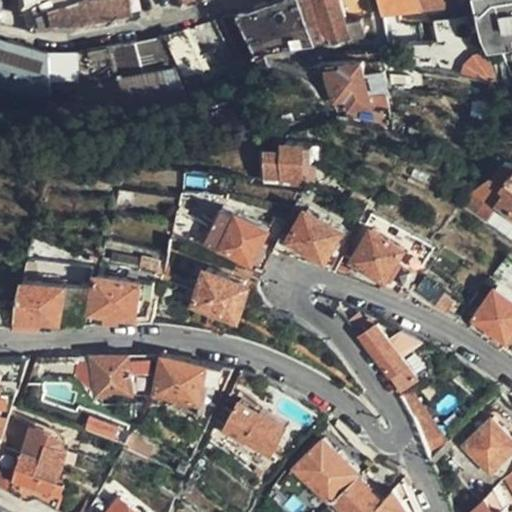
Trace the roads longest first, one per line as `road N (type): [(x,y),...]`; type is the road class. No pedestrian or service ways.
road 1 (residential): [(511,375),(432,315),(298,292),(304,315),(364,351),(421,479)]
road 2 (residential): [(0,345),(152,333),(225,350),(351,401),(421,479)]
road 3 (residential): [(0,28),(51,43),(116,34),(233,0)]
